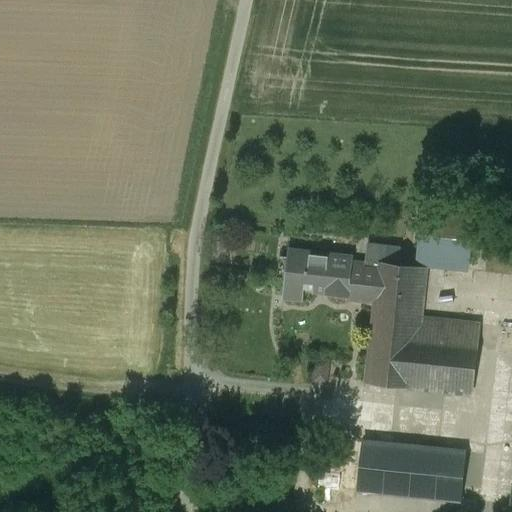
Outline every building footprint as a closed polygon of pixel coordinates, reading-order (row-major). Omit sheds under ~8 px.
[(424,210),(417,263),(426,264),(468,270),(475,216),(424,210)] [(381,265),(381,264),(396,266),(398,248),(368,245),(366,264),(381,265)] [(348,290),(379,293),(381,265),(366,264),(352,262),(352,257),(350,257),(350,259),(291,253),(291,251),(290,250),(284,299),(302,301),(303,292),(347,297),(348,290)] [(381,265),(379,293),(368,383),(472,394),(480,324),(421,318),(426,264),(417,263),(416,268),(396,266),(381,264),(381,265)] [(329,362),(316,360),(314,380),(326,381),(329,362)] [(334,488),(343,440),(323,436),(314,484),(334,488)] [(466,453),(364,442),(359,490),(460,501),(466,453)]
